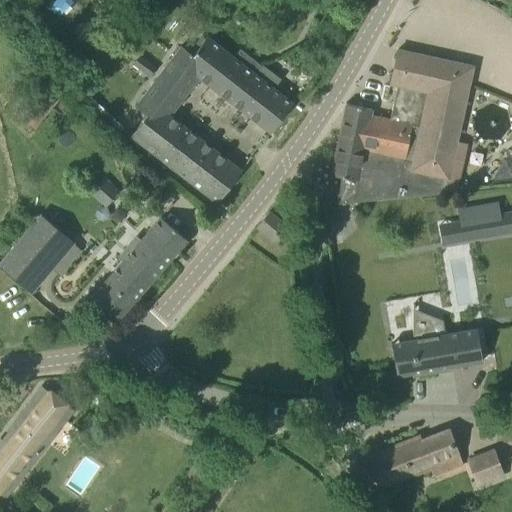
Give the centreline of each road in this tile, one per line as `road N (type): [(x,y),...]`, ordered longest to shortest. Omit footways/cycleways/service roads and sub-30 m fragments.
road 1 (tertiary): [(135,338),(287,159),(385,0)]
road 2 (unclassified): [(349,417),(189,390),(162,373),(135,338)]
road 3 (unclassified): [(511,418),(349,417)]
road 4 (tertiary): [(0,368),(71,359),(135,338)]
